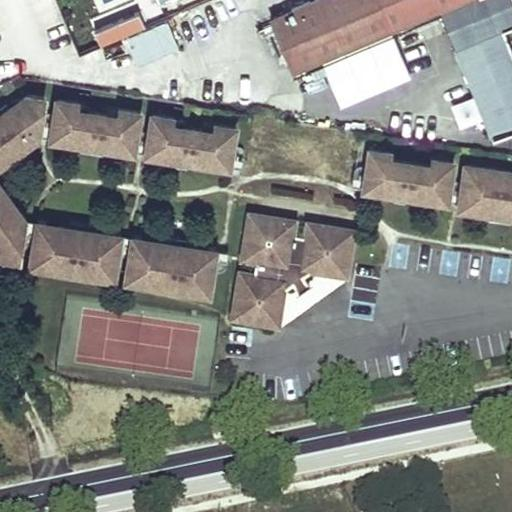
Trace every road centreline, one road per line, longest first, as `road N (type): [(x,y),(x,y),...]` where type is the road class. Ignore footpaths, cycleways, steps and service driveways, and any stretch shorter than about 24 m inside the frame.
road 1 (secondary): [(0,501),(511,398)]
road 2 (unknown): [(511,301),(266,359)]
